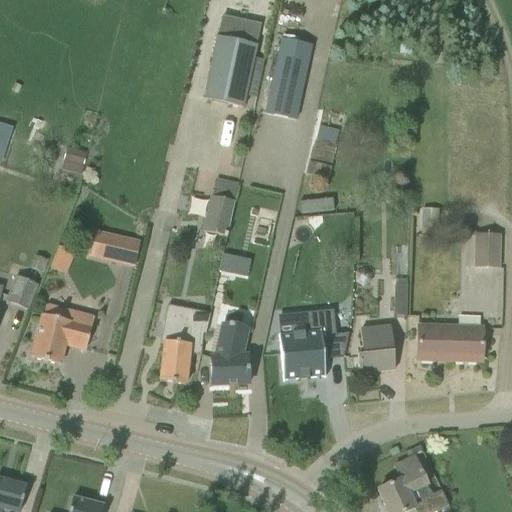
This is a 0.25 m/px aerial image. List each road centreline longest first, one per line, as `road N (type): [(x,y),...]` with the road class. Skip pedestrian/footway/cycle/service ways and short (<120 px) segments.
road 1 (secondary): [(257,478),(0,411)]
road 2 (unclassified): [(312,496),(367,438),(396,427),(509,418)]
